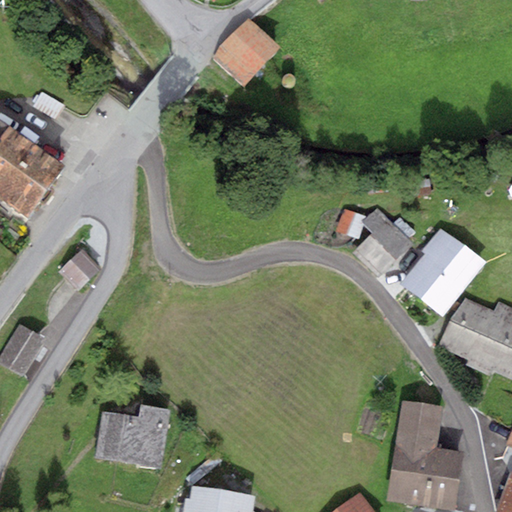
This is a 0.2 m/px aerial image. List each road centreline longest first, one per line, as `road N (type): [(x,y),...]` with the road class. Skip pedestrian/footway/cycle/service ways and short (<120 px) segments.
road 1 (residential): [(131,136),(151,162),(163,245),(180,265),(211,273),(299,251),(368,281),(455,399),(477,447),(488,511)]
road 2 (residential): [(0,452),(115,263),(131,136)]
road 3 (tertiary): [(131,136),(0,306)]
road 4 (tertiary): [(207,41),(131,136)]
